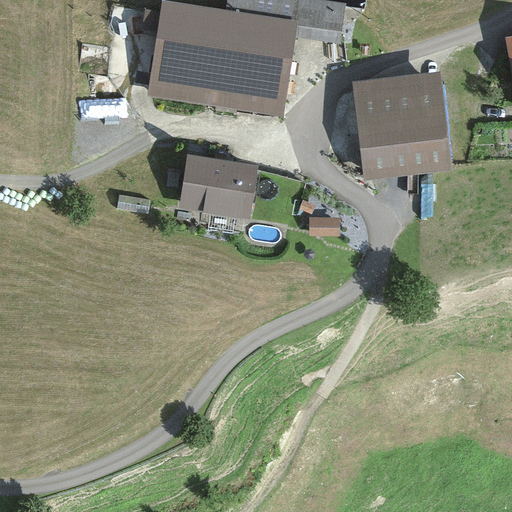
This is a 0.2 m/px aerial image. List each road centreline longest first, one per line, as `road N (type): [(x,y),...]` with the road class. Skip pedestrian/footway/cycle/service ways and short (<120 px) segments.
road 1 (track): [(0,487),(66,482),(146,446),(243,345),(355,285),(374,259),(376,229),(313,157),(307,128),(316,108),(345,76),(511,13)]
road 2 (track): [(0,180),(54,180),(160,137),(307,128)]
road 3 (track): [(234,511),(358,304),(355,285)]
